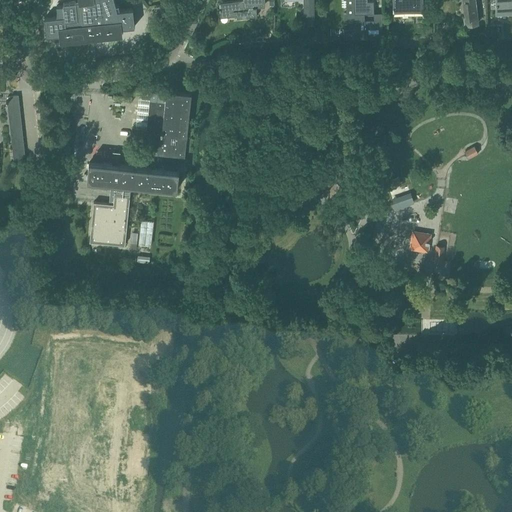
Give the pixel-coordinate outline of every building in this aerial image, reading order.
[(79,0),(80,0),(63,2),(64,4),(57,5),(58,5),(58,16),(45,17),(47,35),(60,34),(61,40),(122,33),(122,27),(135,26),(133,8),(120,9),(118,4),(119,4),(119,3),(116,4),(114,0),(79,0)] [(240,0),(220,2),(221,16),(221,15),(236,13),(237,18),(257,16),(257,1),(264,1),(264,4),(265,4),(264,0),(240,0)] [(304,0),(305,24),(314,24),(313,0),(304,0)] [(348,0),(349,12),(344,12),(344,20),(349,20),(349,28),(344,28),(344,37),(382,37),(382,9),(379,9),(379,12),(374,12),(374,0),(367,0),(348,0)] [(393,0),(394,7),(393,7),(393,9),(394,9),(394,8),(409,8),(409,11),(423,11),(423,9),(423,6),(422,0),(393,0)] [(463,0),(466,18),(465,18),(466,25),(478,23),(475,0),(463,0)] [(511,11),(511,0),(496,0),(497,11),(511,11)] [(89,162),(87,177),(103,179),(103,180),(112,181),(109,203),(105,202),(98,202),(94,201),(94,207),(90,241),(125,244),(130,194),(131,186),(132,186),(133,184),(162,187),(161,192),(175,193),(177,189),(179,171),(164,170),(164,169),(155,168),(156,155),(160,155),(185,158),(187,136),(192,93),(166,91),(166,93),(166,94),(166,99),(166,101),(150,99),(147,129),(154,130),(152,154),(150,167),(118,164),(120,152),(112,151),(111,163),(104,163),(104,164),(89,162)] [(476,150),(474,146),(465,151),(467,154),(469,158),(478,153),(476,150)] [(411,193),(393,199),(396,208),(414,202),(411,193)] [(141,220),(139,244),(151,245),(154,221),(141,220)] [(414,231),(411,248),(428,251),(430,234),(414,231)] [(434,259),(442,260),(444,247),(437,246),(434,259)] [(126,511),(147,354),(142,348),(55,336),(48,341),(28,496),(32,504),(49,511),(126,511)]
